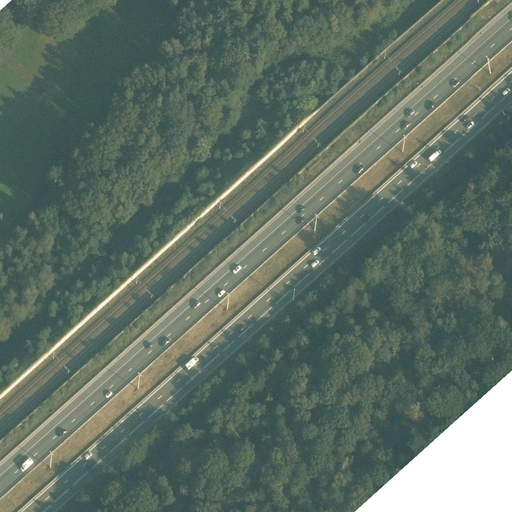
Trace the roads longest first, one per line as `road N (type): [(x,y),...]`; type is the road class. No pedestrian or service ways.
road 1 (motorway): [(511,30),(0,485)]
road 2 (motorway): [(29,511),(511,84)]
